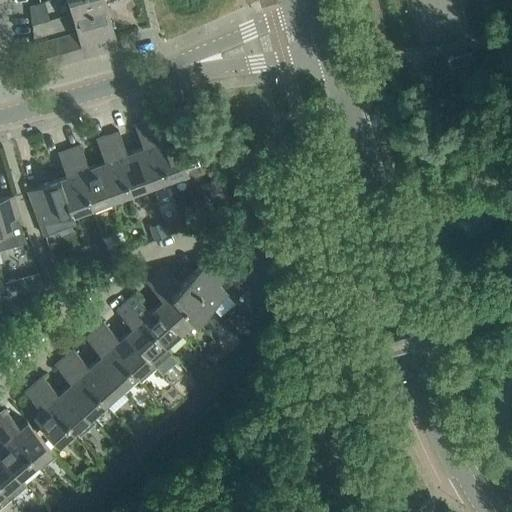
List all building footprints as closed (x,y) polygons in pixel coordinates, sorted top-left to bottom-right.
[(67,0),(71,14),(105,4),(104,0),(67,0)] [(71,14),(77,33),(88,30),(99,27),(111,24),(105,4),(71,14)] [(99,27),(106,51),(117,47),(111,24),(99,27)] [(88,30),(95,54),(106,51),(99,27),(88,30)] [(77,33),(83,57),(95,54),(88,30),(77,33)] [(66,36),(72,60),(83,57),(77,33),(66,36)] [(55,39),(61,63),(72,60),(66,36),(55,39)] [(44,43),(51,66),(61,63),(55,39),(44,43)] [(32,46),(39,69),(51,66),(44,43),(32,46)] [(472,50),(448,56),(451,66),(474,60),(472,50)] [(145,120),(166,176),(169,175),(172,182),(203,171),(191,141),(177,146),(173,135),(164,138),(156,116),(145,120)] [(134,149),(147,183),(166,176),(145,120),(133,124),(141,146),(134,149)] [(106,134),(127,191),(147,183),(134,149),(126,152),(118,130),(106,134)] [(96,163),(108,198),(127,191),(106,134),(95,138),(103,161),(96,163)] [(68,148),(89,204),(108,198),(96,163),(87,166),(79,144),(68,148)] [(57,178),(70,212),(89,204),(68,148),(57,153),(65,175),(57,178)] [(70,212),(57,178),(26,189),(35,212),(46,208),(50,219),(70,212)] [(18,217),(19,216),(13,193),(0,196),(0,248),(25,241),(18,217)] [(161,221),(149,226),(154,240),(166,235),(162,223),(161,221)] [(210,257),(226,274),(235,266),(219,248),(210,257)] [(186,278),(209,305),(225,291),(218,282),(226,274),(210,257),(186,278)] [(154,274),(194,318),(209,305),(186,278),(180,284),(164,266),(154,274)] [(155,305),(179,332),(194,318),(154,274),(146,282),(161,300),(155,305)] [(124,301),(164,346),(179,332),(155,305),(149,311),(133,293),(124,301)] [(125,333),(154,366),(170,352),(164,346),(124,301),(115,309),(132,327),(125,333)] [(93,329),(133,373),(140,381),(155,368),(154,367),(154,366),(125,333),(118,339),(102,321),(93,329)] [(94,361),(118,387),(133,373),(93,329),(84,337),(100,355),(94,361)] [(63,356),(103,401),(118,387),(94,361),(88,366),(72,348),(63,356)] [(63,387),(87,414),(103,401),(63,356),(54,364),(69,382),(63,387)] [(188,369),(173,383),(185,396),(200,382),(188,369)] [(62,417),(72,428),(87,414),(63,387),(57,393),(41,375),(32,383),(62,417)] [(72,428),(62,417),(32,383),(23,391),(39,409),(32,415),(56,442),(72,428)] [(0,411),(0,422),(33,461),(50,447),(26,421),(19,427),(4,408),(0,411)] [(0,443),(0,453),(18,475),(33,461),(0,422),(0,441),(1,442),(0,443)] [(0,485),(10,497),(24,485),(16,476),(18,475),(0,453),(0,485)] [(0,506),(10,497),(0,485),(0,506)]
